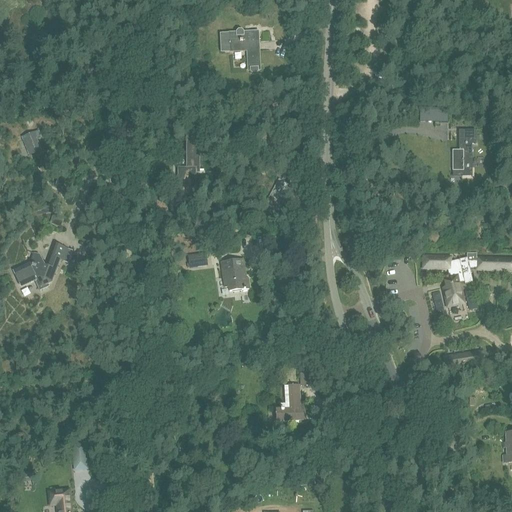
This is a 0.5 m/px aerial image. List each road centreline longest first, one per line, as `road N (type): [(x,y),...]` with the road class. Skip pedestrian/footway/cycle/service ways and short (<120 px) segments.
road 1 (track): [(152,511),(118,159),(155,0)]
road 2 (unclassified): [(415,511),(412,436),(398,385),(327,207)]
road 3 (unclassified): [(327,207),(329,268),(378,446),(384,511)]
road 4 (unclassified): [(332,0),(327,207)]
